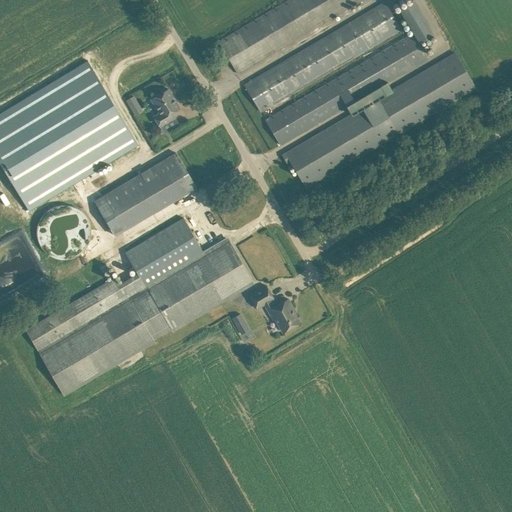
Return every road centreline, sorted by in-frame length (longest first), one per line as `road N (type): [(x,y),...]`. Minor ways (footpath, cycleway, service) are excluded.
road 1 (unclassified): [(316,276),(157,0)]
road 2 (track): [(304,256),(511,128)]
